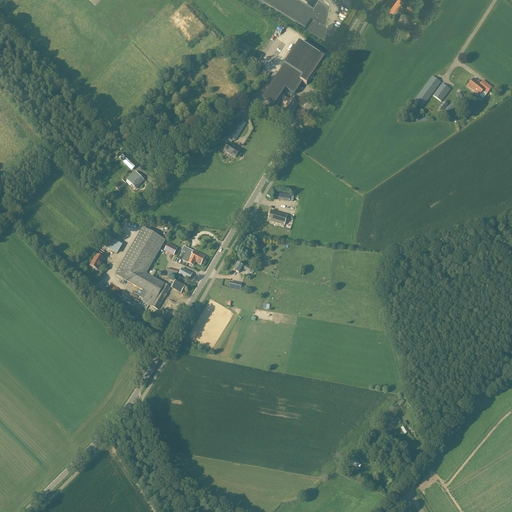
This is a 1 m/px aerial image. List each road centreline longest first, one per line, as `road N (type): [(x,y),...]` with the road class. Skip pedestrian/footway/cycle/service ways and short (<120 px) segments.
road 1 (secondary): [(164,345),(373,0)]
road 2 (unclassified): [(164,345),(0,200)]
road 3 (track): [(73,268),(228,115)]
road 4 (secondary): [(25,511),(107,431),(164,345)]
road 5 (unclassified): [(509,359),(406,486)]
road 6 (track): [(188,511),(140,401)]
